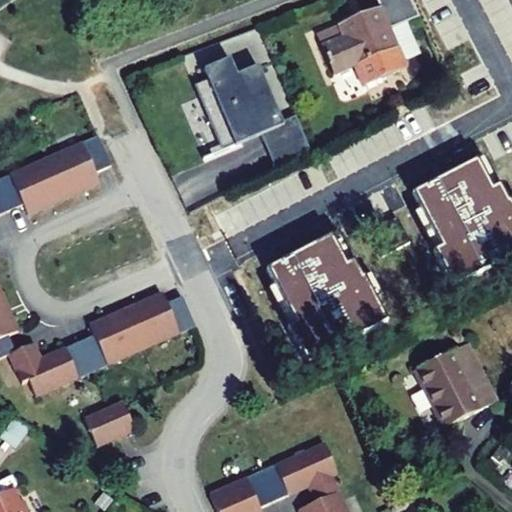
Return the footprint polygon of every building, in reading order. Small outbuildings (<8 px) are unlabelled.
[(406,69),(390,30),(418,18),(410,0),(375,0),(379,9),(337,26),(342,40),(322,48),(333,76),(355,67),(363,87),(406,69)] [(316,35),(322,48),(342,40),(337,26),(316,35)] [(235,76),(210,87),(217,105),(203,110),(217,143),(236,135),(242,150),(264,140),(269,150),(266,151),(274,171),(309,152),(300,133),(288,139),(264,83),(242,93),(235,76)] [(203,110),(217,105),(210,87),(196,93),(203,110)] [(236,135),(217,143),(228,168),(266,151),(269,150),(264,140),(242,150),(236,135)] [(110,168),(97,138),(45,161),(61,198),(80,190),(81,192),(99,185),(94,175),(110,168)] [(25,170),(43,210),(44,209),(42,206),(61,198),(45,161),(25,170)] [(490,193),(477,168),(414,196),(442,250),(433,255),(447,285),(511,251),(511,215),(506,205),(497,189),(490,193)] [(43,210),(25,170),(0,180),(0,199),(6,214),(22,207),(26,217),(43,210)] [(345,270),(331,241),(266,273),(310,362),(384,325),(351,267),(345,270)] [(145,306),(126,314),(142,351),(194,328),(181,299),(165,306),(161,296),(143,303),(145,306)] [(0,360),(7,357),(14,354),(7,338),(17,333),(10,316),(7,317),(0,302),(0,360)] [(113,364),(142,351),(126,314),(107,323),(105,320),(95,325),(113,364)] [(113,364),(95,325),(88,328),(93,338),(78,344),(91,374),(113,364)] [(91,374),(78,344),(40,361),(33,346),(14,354),(7,357),(20,386),(27,383),(34,399),(91,374)] [(467,347),(414,374),(443,431),(496,403),(467,347)] [(133,433),(121,405),(83,422),(95,449),(133,433)] [(27,429),(14,420),(0,438),(0,440),(12,449),(27,429)] [(316,504),(339,494),(331,478),(338,475),(325,446),(262,474),(274,503),(309,488),(316,504)] [(260,511),(259,510),(274,503),(262,474),(210,497),(216,511),(260,511)] [(30,511),(27,504),(26,503),(24,502),(23,502),(23,503),(19,504),(13,490),(0,496),(0,511),(30,511)] [(346,511),(339,494),(316,504),(302,510),(302,511),(346,511)] [(117,510),(120,511),(132,511),(134,510),(124,502),(117,510)]
